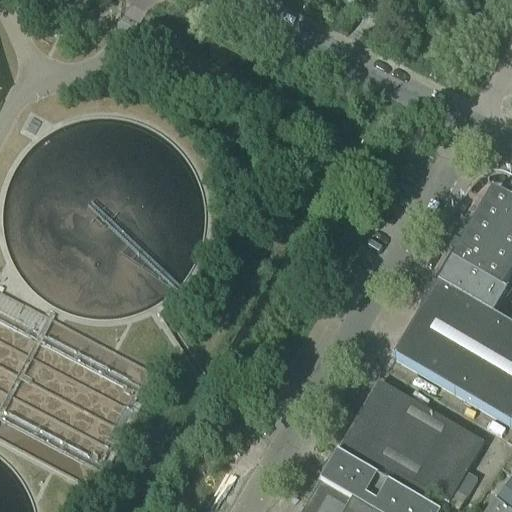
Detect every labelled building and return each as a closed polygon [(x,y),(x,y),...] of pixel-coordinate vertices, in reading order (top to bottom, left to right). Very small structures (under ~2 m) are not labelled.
[(369,0),(390,12),(396,0),(369,0)] [(511,205),(509,204),(493,196),(395,364),(511,431),(511,332),(494,322),(508,298),(503,295),(511,280),(511,205)] [(462,511),(467,503),(478,485),(468,479),(485,450),(379,389),(338,460),(426,510),(432,500),(450,510),(453,511),(462,511)] [(428,511),(426,510),(338,460),(320,490),(359,511),(428,511)] [(359,511),(320,490),(307,511),(359,511)] [(507,511),(496,504),(496,503),(489,511),(507,511)]
